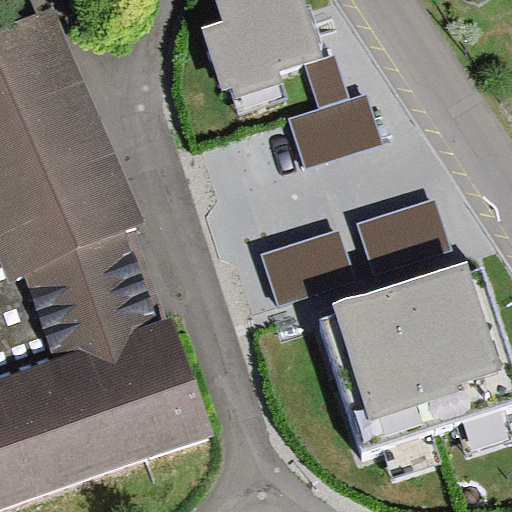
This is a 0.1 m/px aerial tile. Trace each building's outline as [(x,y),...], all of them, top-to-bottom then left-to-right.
[(213,0),(223,29),(202,36),(223,100),(233,97),(236,107),(285,92),(281,80),(310,71),(324,66),(323,63),(303,0),(213,0)] [(0,511),(31,511),(215,448),(172,327),(159,332),(128,242),(148,235),(51,20),(0,42),(0,511)] [(320,112),(292,121),(309,172),(386,147),(369,96),(351,102),(338,58),(323,63),(324,66),(310,71),(320,112)] [(437,204),(360,229),(377,280),(454,255),(437,204)] [(341,234),(264,259),(281,310),(358,285),(341,234)] [(338,325),(324,330),(368,460),(511,412),(511,352),(486,275),(471,280),(469,275),(335,319),(338,325)]
